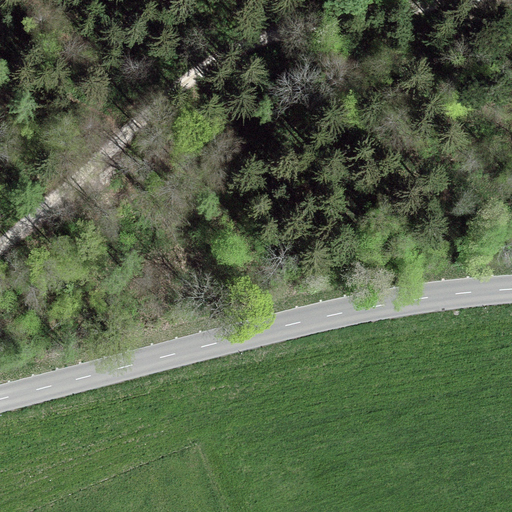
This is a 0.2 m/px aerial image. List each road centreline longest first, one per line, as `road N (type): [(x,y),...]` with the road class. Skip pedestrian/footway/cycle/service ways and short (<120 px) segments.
road 1 (track): [(460,0),(307,23),(231,47),(0,250)]
road 2 (tertiary): [(0,399),(295,320),(511,287)]
